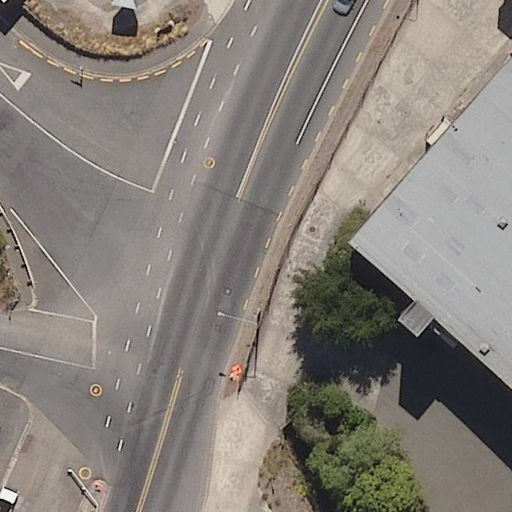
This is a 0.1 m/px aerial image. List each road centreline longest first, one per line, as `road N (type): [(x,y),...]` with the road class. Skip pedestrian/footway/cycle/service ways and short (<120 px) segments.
road 1 (secondary): [(352,0),(238,268)]
road 2 (secondary): [(200,254),(263,67),(300,0)]
road 3 (unclassified): [(200,254),(0,109)]
road 4 (unclassified): [(83,363),(30,511)]
road 5 (secondary): [(120,511),(166,374)]
road 6 (secondary): [(203,383),(160,511)]
road 7 (secondary): [(166,374),(200,254)]
road 8 (secondary): [(238,268),(203,383)]
